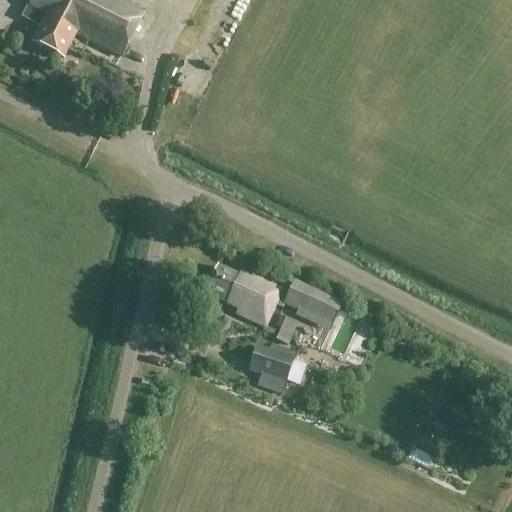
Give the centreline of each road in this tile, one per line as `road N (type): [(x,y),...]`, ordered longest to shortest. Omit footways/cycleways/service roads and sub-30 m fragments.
road 1 (unclassified): [(511,355),(171,182)]
road 2 (unclassified): [(93,511),(171,182)]
road 3 (unclassified): [(171,182),(0,95)]
